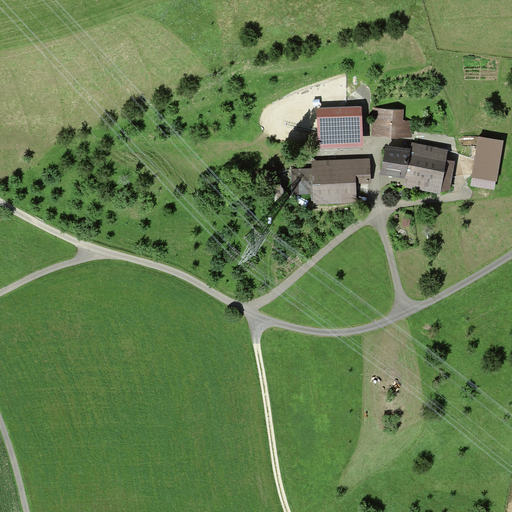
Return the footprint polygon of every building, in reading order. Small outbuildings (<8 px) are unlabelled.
[(362,106),(317,108),(318,148),(363,147),(362,106)] [(404,109),(373,107),(372,136),(412,138),(413,121),(403,121),(404,109)] [(478,136),(472,177),(496,181),(497,181),(504,140),(478,136)] [(404,178),(403,187),(441,194),(441,190),(450,192),(455,161),(447,159),(449,149),(412,143),(410,149),(386,145),(381,174),(404,178)] [(370,158),(311,160),(312,167),(312,194),(313,204),(357,203),(356,183),(371,182),(370,158)] [(292,194),(312,194),(312,167),(291,168),(292,194)] [(496,181),(472,177),(470,186),(494,189),(496,181)]
